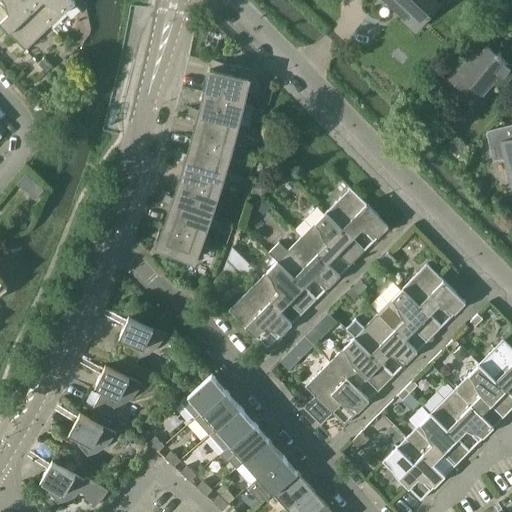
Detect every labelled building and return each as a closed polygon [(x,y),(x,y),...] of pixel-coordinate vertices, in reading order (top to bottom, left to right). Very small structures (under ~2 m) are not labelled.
[(0,0),(0,4),(8,13),(0,21),(0,23),(25,50),(51,25),(26,0),(0,0)] [(26,0),(51,25),(75,2),(73,0),(26,0)] [(388,0),(404,14),(402,17),(415,30),(439,3),(435,0),(388,0)] [(487,46),(477,57),(467,49),(446,75),(465,91),(471,84),(482,93),(493,80),(501,87),(511,74),(511,66),(500,56),(501,54),(498,51),(496,53),(487,46)] [(52,66),(44,58),(38,63),(46,71),(52,66)] [(205,76),(203,85),(206,89),(205,92),(244,100),(245,96),(249,78),(250,69),(212,60),(209,73),(205,76)] [(437,67),(429,77),(433,81),(441,70),(437,67)] [(200,110),(199,114),(237,124),(244,100),(205,92),(200,110)] [(198,119),(193,136),(231,147),(235,135),(237,124),(199,114),(198,119)] [(493,161),(502,159),(507,161),(511,183),(511,138),(503,141),(499,127),(489,130),(487,133),(493,161)] [(276,153),(280,137),(269,134),(264,150),(276,153)] [(188,154),(187,158),(225,170),(231,147),(193,136),(188,154)] [(186,163),(180,180),(218,193),(223,177),(225,170),(187,158),(186,163)] [(25,174),(17,184),(26,191),(35,181),(25,174)] [(261,179),(253,188),(261,196),(270,187),(261,179)] [(175,197),(173,202),(211,215),(218,193),(180,180),(175,197)] [(350,187),(326,212),(353,238),(362,228),(374,240),(388,225),(350,187)] [(163,193),(162,198),(173,202),(175,197),(163,193)] [(162,198),(160,202),(172,206),(173,202),(162,198)] [(264,199),(257,206),(264,213),(271,206),(264,199)] [(172,206),(166,223),(203,238),(210,218),(211,215),(173,202),(172,206)] [(326,212),(302,236),(328,262),(338,253),(350,265),(365,250),(353,238),(326,212)] [(159,242),(154,254),(184,265),(186,257),(195,260),(203,238),(166,223),(165,227),(160,229),(157,237),(159,242)] [(278,261),(305,287),(314,278),(325,289),(340,274),(328,262),(302,236),(288,251),(279,242),(269,252),(278,261)] [(233,264),(246,276),(254,268),(242,256),(233,264)] [(390,262),(384,256),(377,263),(383,269),(390,262)] [(236,270),(227,261),(223,273),(230,276),(236,270)] [(278,261),(254,284),(280,311),(290,301),(301,313),(316,299),(305,287),(278,261)] [(427,264),(403,288),(429,314),(439,305),(451,316),(465,302),(427,264)] [(352,287),(353,287),(360,294),(367,286),(360,279),(352,287)] [(292,323),(280,311),(254,284),(229,309),(256,336),(265,327),(277,338),(292,323)] [(352,302),(360,294),(353,287),(345,295),(352,302)] [(442,326),(429,314),(403,288),(378,312),(405,339),(414,329),(426,341),(442,326)] [(328,312),(315,325),(324,333),(336,321),(328,312)] [(346,328),(354,337),(381,363),(390,354),(402,366),(417,350),(405,339),(378,312),(364,327),(356,318),(346,328)] [(482,318),(478,314),(471,321),(475,325),(482,318)] [(161,341),(163,337),(165,332),(151,326),(151,327),(127,316),(117,336),(130,342),(128,347),(138,357),(139,356),(144,355),(148,353),(151,351),(153,349),(156,347),(159,344),(161,341)] [(303,337),(298,343),(306,351),(313,344),(305,335),(303,337)] [(393,375),(381,363),(354,337),(330,361),(357,387),(366,378),(378,389),(393,375)] [(458,343),(454,338),(446,346),(451,350),(458,343)] [(511,347),(503,339),(479,363),(506,389),(511,383),(511,347)] [(306,386),(315,395),(303,406),(321,424),(332,412),(342,403),(354,414),(369,399),(357,387),(330,361),(306,386)] [(479,363),(455,388),(481,414),(491,405),(503,417),(511,407),(511,395),(506,389),(479,363)] [(141,383),(105,365),(95,384),(103,388),(93,407),(109,416),(113,408),(118,406),(122,404),(127,401),(130,399),(133,395),(136,392),(139,387),(141,383)] [(226,390),(212,374),(188,395),(180,402),(194,418),(226,390)] [(413,380),(405,387),(410,392),(417,384),(413,380)] [(402,399),(410,392),(405,387),(398,395),(402,399)] [(455,388),(431,412),(458,439),(467,430),(479,441),(493,426),(481,414),(455,388)] [(240,406),(226,390),(194,418),(209,434),(217,427),(240,406)] [(255,423),(240,406),(217,427),(209,434),(223,450),(231,444),(255,423)] [(78,444),(87,455),(88,454),(93,453),(97,451),(100,450),(104,447),(107,444),(109,442),(112,437),(114,433),(106,428),(109,422),(92,413),(90,418),(80,412),(69,432),(81,439),(78,444)] [(431,412),(406,437),(433,463),(443,453),(455,465),(469,450),(458,439),(431,412)] [(236,467),(245,460),(269,439),(255,423),(231,444),(223,450),(220,454),(226,461),(228,459),(236,467)] [(369,439),(362,432),(357,436),(364,444),(369,439)] [(164,445),(155,437),(149,443),(158,451),(164,445)] [(445,475),(433,463),(406,437),(382,461),(409,488),(418,478),(430,490),(445,475)] [(283,455),(269,439),(245,460),(259,476),(283,455)] [(180,460),(171,451),(165,458),(174,466),(180,460)] [(274,492),(297,471),(283,455),(259,476),(247,487),(261,503),(274,492)] [(78,493),(80,492),(93,507),(97,502),(100,499),(104,495),(107,490),(85,477),(83,480),(73,474),(50,460),(38,480),(50,487),(47,492),(56,503),(57,502),(62,501),(65,500),(69,499),(74,496),(78,493)] [(196,474),(187,466),(181,472),(190,481),(196,474)] [(297,471),(274,492),(288,508),(312,487),(297,471)] [(212,489),(203,480),(197,487),(206,496),(212,489)] [(291,511),(316,511),(326,504),(312,487),(288,508),(291,511)] [(229,504),(219,495),(213,502),(222,510),(229,504)]
